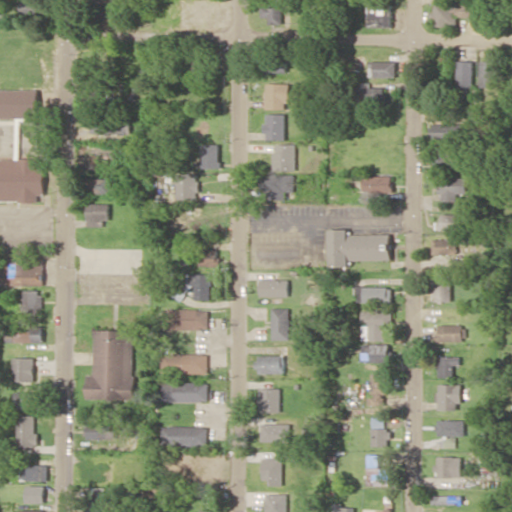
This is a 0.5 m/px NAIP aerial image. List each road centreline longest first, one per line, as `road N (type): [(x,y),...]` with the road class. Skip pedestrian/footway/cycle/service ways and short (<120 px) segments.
road 1 (residential): [(65,511),(68,0)]
road 2 (residential): [(239,511),(236,0)]
road 3 (residential): [(412,511),(413,0)]
road 4 (residential): [(511,40),(68,36)]
